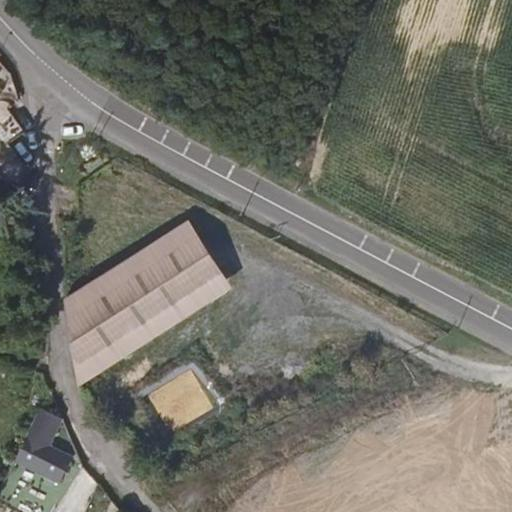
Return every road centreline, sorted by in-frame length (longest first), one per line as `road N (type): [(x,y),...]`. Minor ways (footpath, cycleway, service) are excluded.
road 1 (tertiary): [(511,334),(280,214),(95,105),(0,17)]
road 2 (track): [(61,80),(52,104),(53,361)]
road 3 (track): [(53,361),(69,411),(134,511)]
